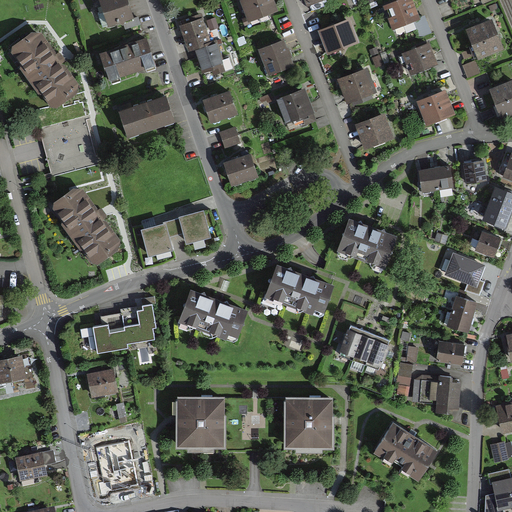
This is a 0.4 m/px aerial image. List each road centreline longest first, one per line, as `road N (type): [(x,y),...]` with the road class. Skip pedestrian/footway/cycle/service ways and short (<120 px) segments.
road 1 (residential): [(242,255),(152,0)]
road 2 (residential): [(497,299),(480,359),(471,511)]
road 3 (residential): [(46,318),(144,280),(242,255)]
road 4 (residential): [(46,318),(85,511)]
road 5 (residential): [(362,183),(291,0)]
road 6 (residential): [(315,511),(299,503),(215,499),(123,511)]
road 7 (residential): [(46,318),(0,141)]
road 8 (residential): [(242,255),(297,233),(362,183)]
road 9 (residential): [(430,0),(473,134)]
road 10 (residential): [(362,183),(417,147),(473,134)]
